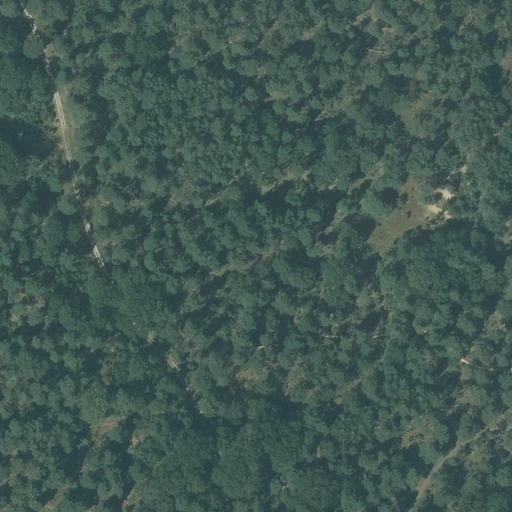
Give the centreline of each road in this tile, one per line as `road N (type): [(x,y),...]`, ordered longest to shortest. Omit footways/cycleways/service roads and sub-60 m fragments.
road 1 (track): [(21,0),(107,283),(182,377),(227,511)]
road 2 (track): [(511,369),(470,365),(414,329),(244,348),(236,371),(256,470),(240,511)]
